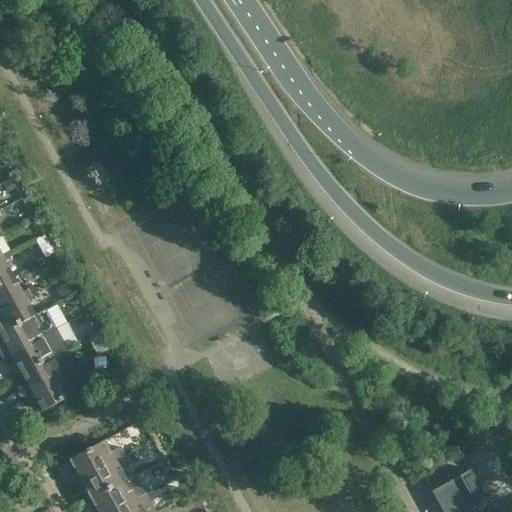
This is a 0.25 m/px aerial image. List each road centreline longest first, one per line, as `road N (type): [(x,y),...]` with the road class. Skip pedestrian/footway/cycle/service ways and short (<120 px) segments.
road 1 (trunk): [(201,0),(311,165),(358,218),(422,269),(511,299)]
road 2 (trunk): [(511,194),(442,195),(372,164),(333,123),(247,0)]
